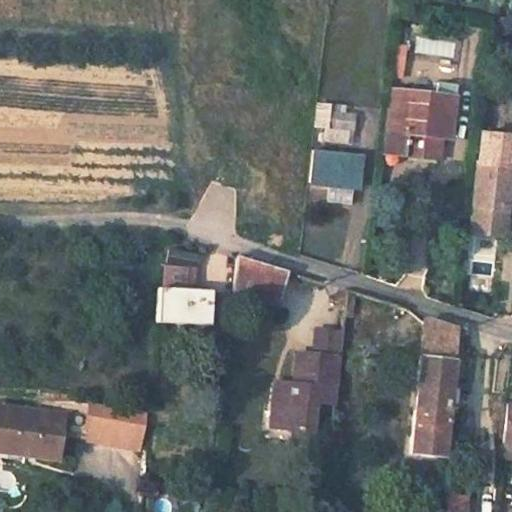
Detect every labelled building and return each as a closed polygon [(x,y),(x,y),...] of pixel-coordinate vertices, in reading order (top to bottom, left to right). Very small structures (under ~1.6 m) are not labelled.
[(392,48),(388,76),(402,77),(405,50),(392,48)] [(466,89),(453,87),(439,86),(438,97),(390,92),(385,130),(383,154),(409,158),(446,163),(448,140),(449,126),(462,128),(466,89)] [(316,104),(314,127),(326,128),(328,111),(329,106),(316,104)] [(328,111),(326,128),(351,131),(353,115),(328,111)] [(462,128),(449,126),(448,140),(461,141),(462,128)] [(326,128),(325,140),(350,143),(351,131),(326,128)] [(311,152),(308,182),(328,185),(350,187),(357,188),(360,158),(311,152)] [(477,162),(472,207),(504,211),(509,167),(477,162)] [(328,185),(325,201),(348,205),(350,187),(328,185)] [(155,288),(153,322),(206,325),(208,292),(192,291),(184,290),(186,268),(193,268),(194,257),(161,255),(159,289),(155,288)] [(233,257),(230,291),(277,298),(284,273),(233,257)] [(192,291),(193,268),(186,268),(184,290),(192,291)] [(344,291),(341,318),(352,319),(354,294),(344,291)] [(422,320),(418,357),(452,361),(454,361),(456,331),(422,320)] [(332,411),(339,341),(319,338),(316,363),(295,361),(291,397),(280,395),(276,436),(296,438),(309,439),(312,408),(332,411)] [(418,357),(408,455),(441,460),(452,361),(418,357)] [(276,436),(280,395),(270,394),(265,444),(295,447),(296,438),(276,436)] [(78,444),(139,449),(143,408),(82,403),(78,444)] [(499,443),(511,444),(511,404),(504,403),(504,404),(499,443)] [(0,408),(0,452),(56,460),(60,421),(72,423),(74,407),(63,405),(60,416),(0,408)]
